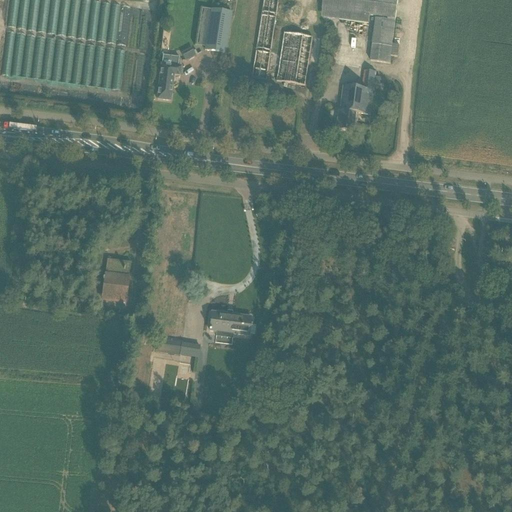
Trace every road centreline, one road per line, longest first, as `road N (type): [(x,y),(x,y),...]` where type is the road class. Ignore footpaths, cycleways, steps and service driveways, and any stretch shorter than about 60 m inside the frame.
road 1 (unclassified): [(511,182),(0,111)]
road 2 (primary): [(511,202),(0,132)]
road 3 (unclassified): [(483,218),(0,154)]
